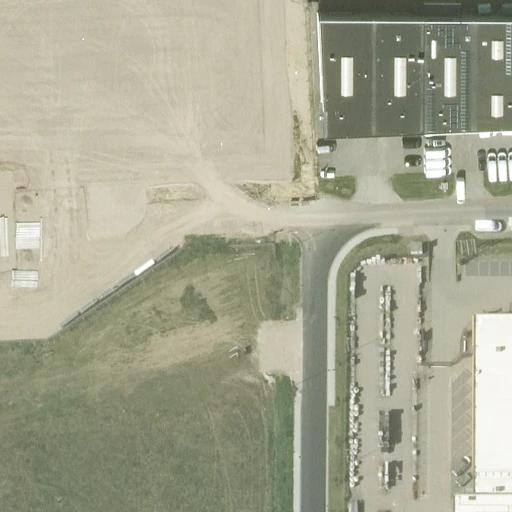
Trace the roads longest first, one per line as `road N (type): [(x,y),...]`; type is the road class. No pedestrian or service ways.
road 1 (unclassified): [(312,511),(315,219)]
road 2 (unclassified): [(32,231),(315,219)]
road 3 (unclassified): [(315,219),(511,211)]
